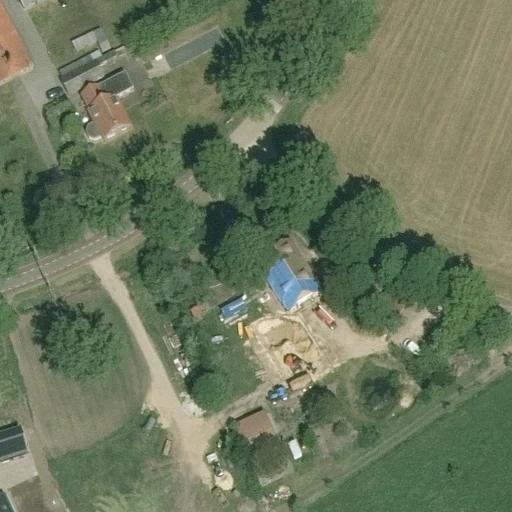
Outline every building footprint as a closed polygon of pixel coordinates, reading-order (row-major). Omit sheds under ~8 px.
[(17,0),(23,11),(44,0),(17,0)] [(0,88),(33,71),(0,7),(0,88)] [(101,31),(93,35),(102,54),(110,50),(101,31)] [(71,51),(92,43),(88,32),(67,40),(71,51)] [(102,58),(60,81),(69,99),(106,80),(100,69),(118,60),(114,53),(102,59),(102,58)] [(129,129),(115,102),(133,92),(124,76),(98,90),(98,89),(80,99),(88,114),(94,126),(87,130),(86,136),(88,141),(94,143),(101,139),(103,143),(129,129)] [(290,245),(257,266),(282,307),(275,312),(274,310),(255,321),(290,377),(309,365),(280,319),(287,314),(288,316),(322,295),(290,245)] [(32,410),(39,436),(49,433),(42,407),(32,410)] [(259,413),(229,427),(247,467),(277,453),(259,413)] [(20,432),(0,438),(0,463),(27,455),(20,432)] [(10,511),(5,500),(0,502),(0,511),(10,511)]
